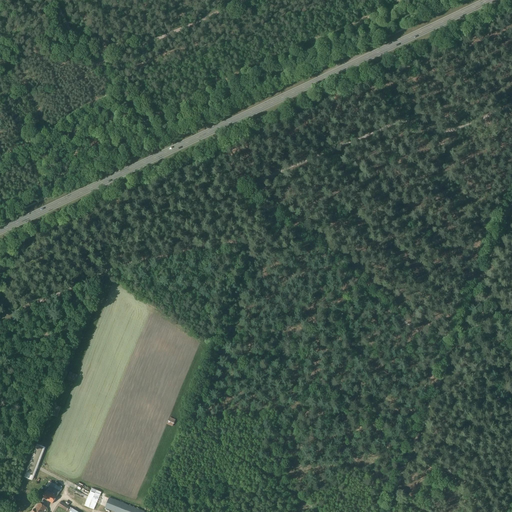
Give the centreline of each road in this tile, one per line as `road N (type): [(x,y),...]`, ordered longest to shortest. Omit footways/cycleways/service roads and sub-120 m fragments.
road 1 (secondary): [(0,231),(488,0)]
road 2 (track): [(0,155),(111,87),(56,0)]
road 3 (track): [(239,0),(99,62)]
road 4 (track): [(459,331),(511,199)]
